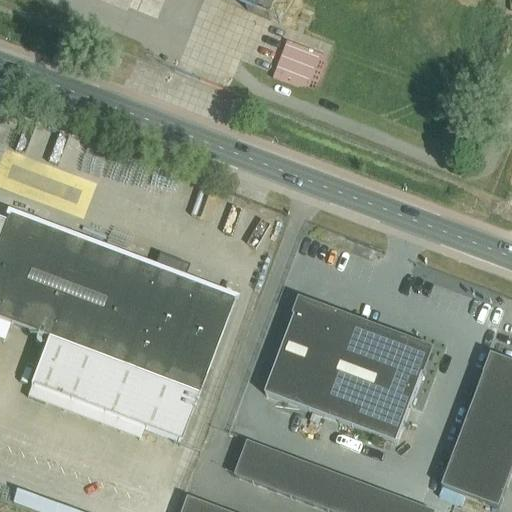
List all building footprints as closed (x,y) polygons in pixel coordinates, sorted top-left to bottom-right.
[(222,0),(252,12),(269,19),(276,0),(222,0)] [(0,323),(10,327),(48,342),(30,389),(31,390),(27,401),(139,443),(143,432),(181,446),(234,304),(8,219),(6,225),(0,240),(0,323)] [(163,256),(159,267),(185,277),(189,266),(163,256)] [(266,398),(397,447),(423,378),(425,379),(427,373),(425,372),(432,354),(301,305),(298,314),(296,313),(293,319),(295,320),(266,398)] [(511,366),(493,359),(444,491),(500,511),(511,478),(511,366)] [(235,480),(255,487),(268,453),(248,445),(235,480)] [(268,453),(255,487),(274,494),(287,460),(268,453)] [(287,460),(274,494),(293,501),(306,467),(287,460)] [(306,467),(293,501),(311,508),(324,474),(306,467)] [(324,474),(311,508),(321,511),(331,511),(343,481),(324,474)] [(343,481),(331,511),(352,511),(362,488),(343,481)] [(362,488),(352,511),(374,511),(380,495),(362,488)] [(380,495),(374,511),(395,511),(399,502),(380,495)] [(184,511),(207,511),(209,509),(189,501),(184,511)] [(399,502),(395,511),(416,511),(418,509),(399,502)]
